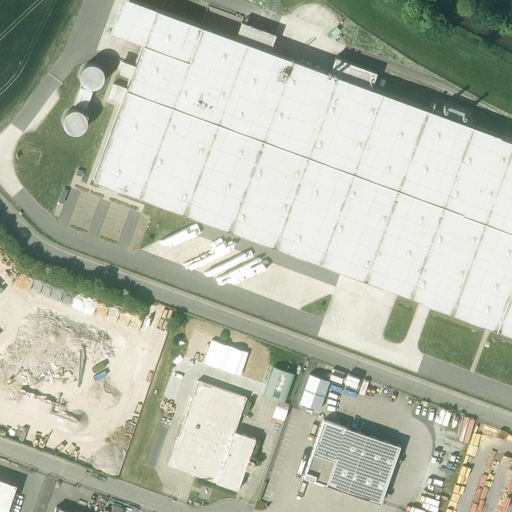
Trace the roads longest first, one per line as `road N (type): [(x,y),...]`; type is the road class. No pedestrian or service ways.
road 1 (residential): [(0,200),(41,244),(511,418)]
road 2 (residential): [(176,511),(0,449)]
